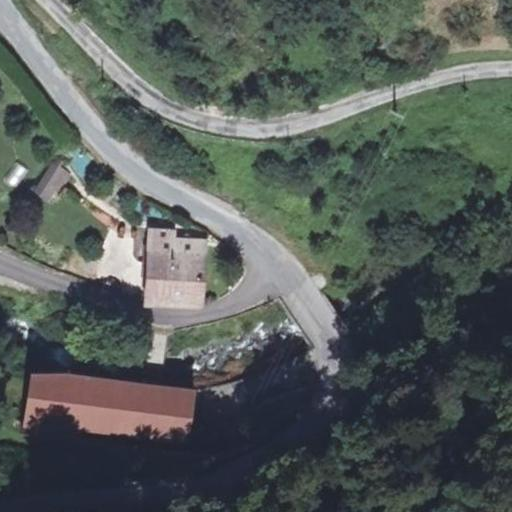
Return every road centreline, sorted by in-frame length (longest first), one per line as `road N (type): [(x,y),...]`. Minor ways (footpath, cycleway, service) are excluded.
road 1 (unclassified): [(511,67),(405,87),(285,128),(242,131),(152,94),(52,0)]
road 2 (tertiary): [(0,511),(166,497),(297,441),(336,383),(330,343),(285,274)]
road 3 (tertiary): [(285,274),(65,102),(0,12)]
road 4 (unclassified): [(285,274),(199,313),(143,312),(0,262)]
road 5 (track): [(320,417),(511,388)]
